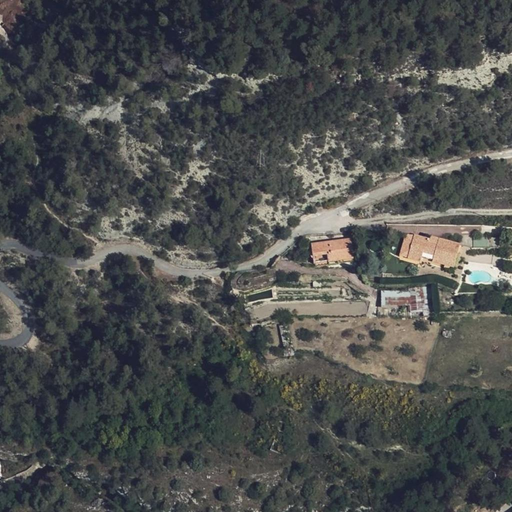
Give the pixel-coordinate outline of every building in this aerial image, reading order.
[(311,243),(312,249),(320,241),(319,236),(311,243)] [(352,237),(320,241),(312,249),(314,264),(328,262),(328,258),(354,256),(352,237)] [(413,239),(404,240),(400,255),(407,258),(413,239)] [(453,267),(460,245),(438,239),(437,242),(428,239),(413,239),(407,258),(431,265),(433,261),(453,267)] [(472,248),(473,239),(461,239),(460,245),(472,248)] [(505,250),(506,242),(473,239),(472,248),(505,250)] [(383,292),(385,309),(408,306),(407,290),(383,292)] [(286,431),(274,428),(272,438),(284,441),(286,431)]
